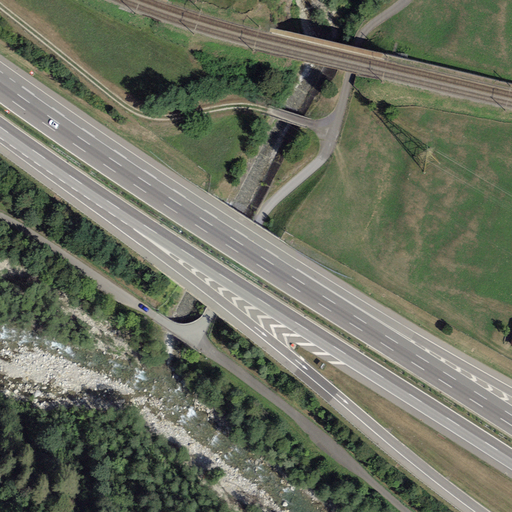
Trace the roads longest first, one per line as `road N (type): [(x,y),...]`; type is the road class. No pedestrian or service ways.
road 1 (motorway): [(35,152),(482,511)]
road 2 (motorway): [(35,152),(511,461)]
road 3 (unclassified): [(406,0),(361,32),(325,151),(264,212),(196,335)]
road 4 (track): [(333,130),(241,103),(138,113),(0,7)]
road 5 (motorway): [(269,267),(0,86)]
road 6 (motorway): [(511,421),(269,267)]
road 7 (motorway): [(511,392),(321,279),(269,267)]
road 8 (unclassified): [(0,220),(196,335)]
